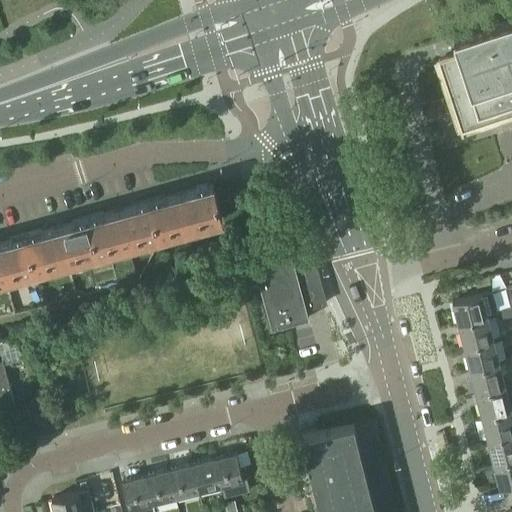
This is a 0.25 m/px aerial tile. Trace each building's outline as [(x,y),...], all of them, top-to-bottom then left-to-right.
[(511,18),(495,24),(454,37),(459,52),(439,59),(451,96),(462,129),(511,112),(511,18)] [(213,183),(151,200),(160,235),(222,217),(213,183)] [(151,200),(89,217),(98,252),(160,235),(151,200)] [(89,217),(26,235),(36,269),(98,252),(89,217)] [(26,235),(0,241),(0,278),(36,269),(26,235)] [(292,253),(255,263),(272,327),(309,317),(307,308),(321,304),(317,288),(318,288),(319,288),(319,287),(320,286),(320,285),(314,264),(311,265),(308,254),(293,258),(292,253)] [(457,321),(458,323),(489,315),(497,313),(491,290),(451,299),(452,302),(453,301),(458,320),(457,321)] [(511,314),(511,313),(510,305),(498,308),(500,317),(511,314)] [(463,344),(464,346),(495,338),(494,335),(493,336),(488,316),(489,316),(489,315),(458,323),(458,324),(459,324),(464,344),(463,344)] [(469,367),(469,370),(500,362),(499,359),(498,360),(494,339),(495,339),(495,338),(464,346),(464,348),(465,348),(470,367),(469,367)] [(0,409),(16,405),(15,405),(4,362),(3,359),(0,360),(0,409)] [(474,390),(475,393),(506,385),(505,382),(504,383),(499,363),(500,363),(500,362),(469,370),(470,372),(471,371),(475,390),(474,390)] [(481,414),(481,416),(511,409),(511,408),(511,407),(511,405),(510,405),(505,387),(506,386),(506,385),(475,393),(476,394),(477,394),(482,414),(481,414)] [(486,437),(487,440),(511,433),(511,412),(511,409),(481,416),(482,418),(483,417),(488,437),(486,437)] [(315,480),(323,511),(324,511),(372,500),(353,424),(355,423),(354,421),(302,434),(302,436),(304,436),(312,468),(310,468),(311,470),(312,470),(314,478),(313,478),(313,480),(315,480)] [(492,460),(493,463),(511,458),(511,433),(487,440),(488,441),(489,441),(493,460),(492,460)] [(237,451),(214,456),(221,483),(244,477),(237,451)] [(214,456),(191,462),(198,489),(221,483),(214,456)] [(511,484),(511,486),(511,458),(493,463),(493,464),(495,464),(499,484),(499,487),(511,484)] [(191,462),(169,468),(175,494),(198,489),(191,462)] [(169,468),(146,473),(153,500),(175,494),(169,468)] [(146,473),(123,479),(130,511),(151,511),(155,511),(153,500),(146,473)] [(52,497),(55,511),(89,511),(94,511),(88,488),(52,497)] [(237,511),(234,500),(226,502),(228,511),(237,511)] [(375,511),(372,500),(324,511),(375,511)]
